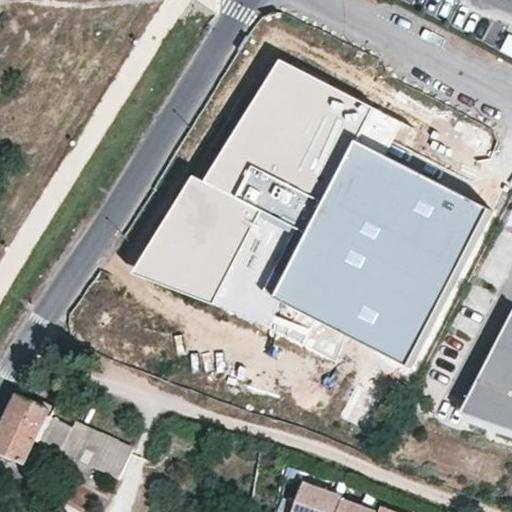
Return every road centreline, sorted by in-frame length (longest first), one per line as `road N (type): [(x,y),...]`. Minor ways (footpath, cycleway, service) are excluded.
road 1 (residential): [(247,0),(0,394)]
road 2 (residential): [(511,104),(317,0)]
